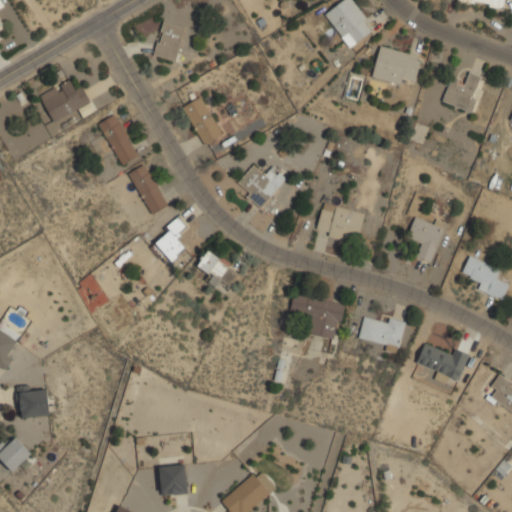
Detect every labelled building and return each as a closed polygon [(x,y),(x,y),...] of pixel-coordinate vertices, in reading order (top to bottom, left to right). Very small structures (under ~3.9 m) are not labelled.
[(342,0),(325,13),(350,47),(375,28),(354,0),(342,0)] [(504,9),(505,0),(458,0),(458,1),(504,9)] [(186,27),(164,21),(154,54),(176,60),(186,27)] [(403,84),(405,76),(416,79),(422,55),(380,45),(373,77),(403,84)] [(453,75),(442,100),(470,112),(484,76),(469,70),(465,80),(453,75)] [(40,95),(55,123),(48,127),(52,135),(65,128),(60,119),(91,102),(82,84),(75,88),(70,78),(40,95)] [(183,105),(205,145),(224,135),(202,95),(183,105)] [(99,122),(121,164),(139,154),(117,113),(99,122)] [(149,213),(167,206),(149,162),(131,170),(149,213)] [(273,166),(266,174),(254,163),(235,185),(261,208),(287,178),(273,166)] [(323,202),(316,232),(347,239),(349,231),(359,233),(365,212),(323,202)] [(448,222),(436,218),(434,223),(416,215),(407,237),(422,243),(417,255),(432,261),(448,222)] [(189,228),(179,217),(152,243),(171,262),(187,246),(179,238),(189,228)] [(230,286),(241,270),(209,249),(198,265),(217,278),(230,286)] [(500,278),(504,270),(470,255),(462,273),(483,282),(480,289),(503,299),(510,282),(500,278)] [(336,339),(345,304),(294,291),(289,313),(311,318),(307,332),(336,339)] [(404,323),(364,314),(359,341),(399,349),(404,323)] [(22,343),(0,327),(0,366),(4,369),(22,343)] [(438,369),(434,379),(446,383),(449,375),(459,379),(469,353),(451,346),(448,352),(424,343),(417,362),(438,369)] [(488,388),(509,413),(511,410),(511,382),(505,374),(488,388)] [(22,419),(51,414),(46,387),(17,392),(22,419)] [(0,447),(0,457),(14,471),(32,453),(13,434),(0,447)] [(185,463),(158,464),(160,494),(187,493),(185,463)] [(247,511),(278,487),(264,470),(257,476),(253,472),(219,500),(229,511),(247,511)] [(137,511),(118,503),(114,511),(137,511)]
